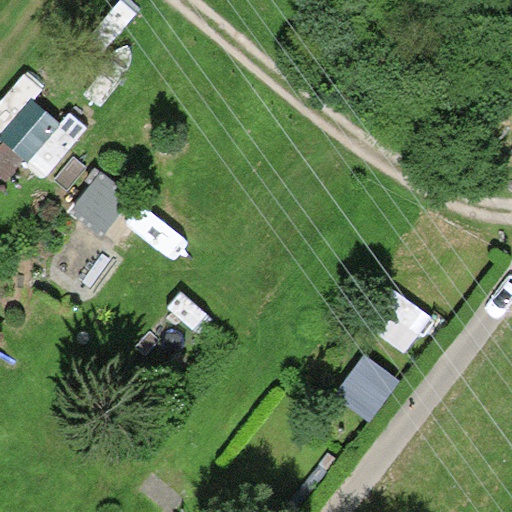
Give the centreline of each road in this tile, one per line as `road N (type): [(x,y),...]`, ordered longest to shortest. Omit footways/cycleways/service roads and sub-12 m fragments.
road 1 (track): [(511,210),(425,182),(294,96),(177,0)]
road 2 (track): [(339,511),(511,282)]
